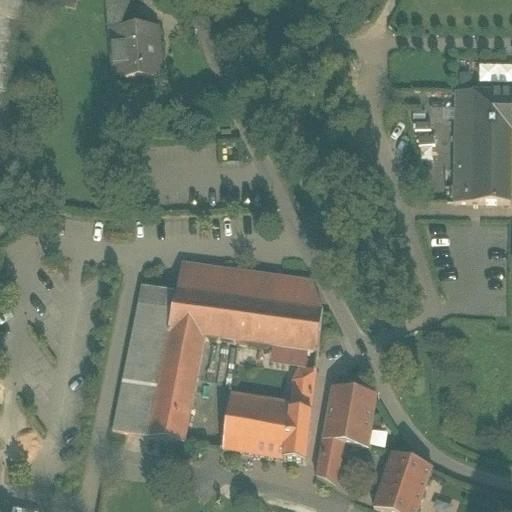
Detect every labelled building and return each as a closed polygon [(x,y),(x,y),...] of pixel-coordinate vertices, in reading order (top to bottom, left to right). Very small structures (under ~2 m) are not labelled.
[(0,0),(0,173),(25,0),(0,0)] [(106,0),(110,31),(134,32),(130,0),(106,0)] [(110,31),(114,81),(129,80),(160,79),(157,31),(134,32),(110,31)] [(511,136),(511,135),(511,96),(455,96),(453,207),(510,208),(511,136)] [(181,269),(176,293),(321,313),(314,289),(314,288),(312,287),(181,269)] [(141,288),(138,307),(172,314),(176,295),(141,288)] [(322,314),(321,313),(176,293),(176,295),(172,314),(147,441),(184,447),(205,341),(318,357),(322,314)] [(112,434),(147,441),(172,314),(138,307),(112,434)] [(270,352),(268,367),(299,372),(303,373),(305,357),(270,352)] [(222,453),(305,467),(311,416),(316,374),(303,373),(299,372),(292,385),(290,407),(268,403),(262,444),(224,439),(222,453)] [(332,391),(322,443),(344,447),(368,452),(376,398),(332,391)] [(224,439),(262,444),(268,403),(230,397),(224,439)] [(336,490),(344,447),(322,443),(316,480),(336,490)] [(373,511),(374,511),(417,511),(432,471),(391,457),(373,511)]
